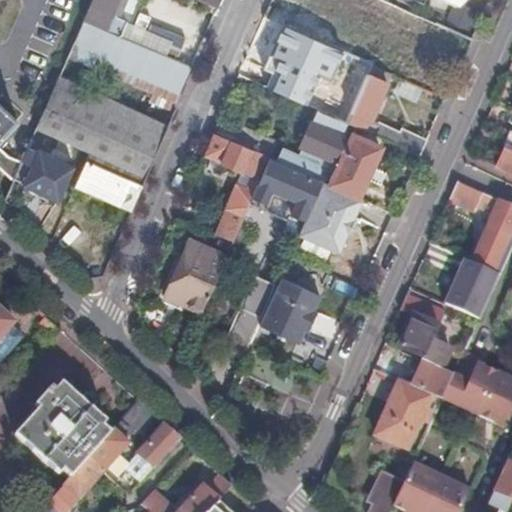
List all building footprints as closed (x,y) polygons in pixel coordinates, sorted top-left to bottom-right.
[(122,0),(92,0),(84,21),(164,56),(170,41),(115,18),(122,0)] [(192,0),(213,9),(219,11),(223,0),(192,0)] [(349,25),(337,52),(352,59),(372,68),(387,35),(392,25),(412,34),(413,32),(443,45),(450,31),(380,0),(360,0),(357,9),(358,10),(374,17),(367,33),(351,26),(349,25)] [(358,10),(351,26),(367,33),(374,17),(358,10)] [(392,25),(387,35),(408,44),(412,34),(392,25)] [(450,31),(443,45),(466,56),(472,41),(450,31)] [(330,108),(327,116),(347,125),(372,68),(352,59),(348,69),(345,68),(328,106),(330,108)] [(239,77),(269,91),(275,77),(245,63),(239,77)] [(370,125),(391,77),(372,68),(347,125),(356,129),(383,141),(420,157),(427,142),(402,130),(400,134),(377,124),(376,127),(370,125)] [(36,132),(91,155),(95,144),(150,169),(168,127),(58,79),(36,132)] [(440,93),(438,98),(445,101),(448,96),(440,93)] [(0,140),(16,124),(0,109),(0,100),(0,99),(0,140)] [(301,150),(339,167),(356,129),(347,125),(327,116),(317,112),(301,150)] [(330,188),(335,178),(322,172),(323,168),(282,150),(282,147),(220,120),(213,136),(268,160),(268,161),(321,184),(330,188)] [(330,188),(357,200),(383,141),(356,129),(339,167),(335,178),(330,188)] [(203,159),(241,176),(259,183),(268,161),(268,160),(213,136),(203,159)] [(145,180),(150,169),(95,144),(91,155),(145,180)] [(37,152),(29,149),(15,181),(23,185),(22,188),(58,205),(74,169),(38,151),(37,152)] [(511,155),(505,153),(497,171),(496,172),(511,179),(511,155)] [(91,155),(76,189),(131,212),(145,180),(91,155)] [(304,222),(321,184),(268,161),(259,183),(254,196),(253,199),(265,204),(262,211),(289,223),(292,217),(304,222)] [(241,176),(236,188),(254,196),(259,183),(241,176)] [(301,229),(298,236),(338,254),(346,235),(352,221),(360,202),(357,200),(330,188),(321,184),(304,222),(301,229)] [(227,214),(215,239),(232,246),(249,206),(253,199),(254,196),(236,188),(234,187),(224,212),(227,214)] [(495,210),(470,265),(499,278),(511,249),(511,210),(457,187),(448,205),(474,216),(480,203),(495,210)] [(253,199),(249,206),(262,211),(265,204),(253,199)] [(292,217),(289,223),(301,229),(304,222),(292,217)] [(356,223),(352,221),(346,235),(351,237),(356,223)] [(180,304),(202,314),(226,259),(189,242),(165,297),(166,298),(180,304)] [(499,278),(470,265),(453,304),(472,312),(479,299),(487,303),(499,278)] [(214,370),(236,379),(251,346),(258,328),(259,327),(280,280),(257,270),(214,370)] [(259,327),(298,344),(304,330),(308,332),(316,314),(312,312),(319,297),(280,280),(259,327)] [(180,304),(166,298),(163,304),(177,310),(180,304)] [(407,299),(400,314),(412,320),(399,351),(424,362),(422,365),(424,366),(441,374),(448,359),(429,350),(444,316),(407,299)] [(479,299),(472,312),(469,319),(478,323),(487,303),(479,299)] [(0,315),(0,341),(13,327),(0,315)] [(58,333),(44,320),(38,327),(52,340),(58,333)] [(259,327),(258,328),(297,345),(298,344),(259,327)] [(27,356),(33,361),(44,349),(38,343),(27,356)] [(452,379),(441,402),(503,431),(507,424),(511,426),(511,383),(482,370),(476,367),(479,362),(463,354),(452,379)] [(485,365),(479,362),(476,367),(482,370),(485,365)] [(441,374),(424,366),(413,390),(440,403),(441,402),(452,379),(441,374)] [(413,390),(398,384),(374,438),(404,452),(412,433),(414,434),(419,424),(428,429),(440,403),(413,390)] [(61,474),(69,481),(87,461),(108,437),(101,431),(104,427),(59,387),(53,394),(49,391),(45,396),(44,395),(32,409),(36,412),(13,439),(57,479),(61,474)] [(141,484),(179,441),(163,427),(137,457),(130,465),(121,457),(129,447),(123,441),(126,437),(130,440),(133,436),(134,437),(152,417),(137,404),(108,437),(87,461),(103,476),(107,472),(116,481),(126,470),(141,484)] [(412,433),(404,452),(408,453),(416,435),(414,434),(412,433)] [(71,511),(103,476),(87,461),(69,481),(41,511),(71,511)] [(511,466),(506,463),(485,506),(497,511),(504,511),(509,502),(511,503),(511,466)] [(402,484),(391,508),(398,511),(459,511),(469,493),(411,465),(402,484)] [(347,477),(330,468),(321,488),(336,502),(347,477)] [(370,507),(368,511),(389,511),(391,508),(402,484),(379,473),(365,504),(370,507)] [(178,511),(170,511),(152,496),(140,509),(143,511),(208,511),(216,504),(230,488),(219,477),(204,493),(200,489),(178,511)]
